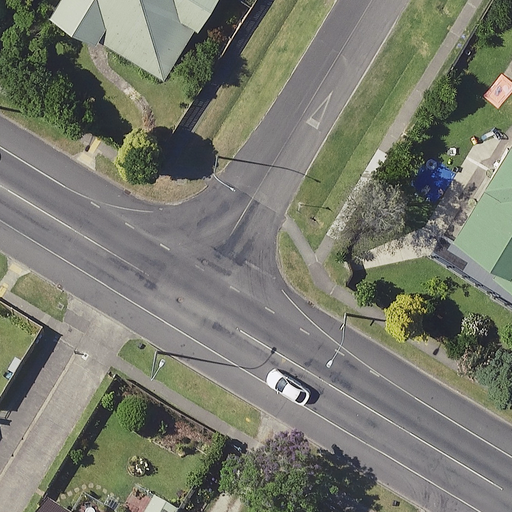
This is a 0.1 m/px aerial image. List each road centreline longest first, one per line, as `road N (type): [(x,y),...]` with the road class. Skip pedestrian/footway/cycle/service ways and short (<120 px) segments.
road 1 (secondary): [(195,300),(511,492)]
road 2 (residential): [(371,0),(195,300)]
road 3 (secondary): [(0,186),(195,300)]
